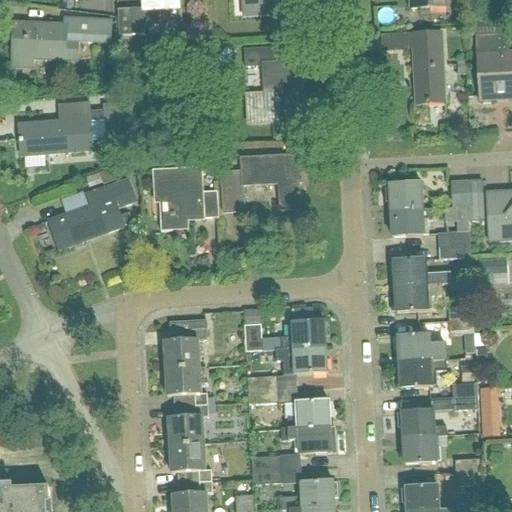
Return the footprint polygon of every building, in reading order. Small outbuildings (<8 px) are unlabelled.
[(143,0),(144,11),(132,11),(119,12),(120,38),(146,37),(145,13),(181,12),(180,0),(143,0)] [(253,0),(254,18),(292,16),(290,0),(253,0)] [(411,0),(412,12),(447,10),(446,0),(411,0)] [(66,26),(65,29),(15,27),(14,70),(33,71),(34,61),(79,63),(80,48),(112,49),(113,29),(95,28),(96,22),(81,21),(80,27),(66,26)] [(470,37),(495,36),(495,23),(470,24),(470,37)] [(414,51),(417,107),(447,105),(443,36),(410,38),(411,51),(414,51)] [(497,103),(497,97),(511,95),(511,56),(509,57),(508,37),(476,39),(480,104),(497,103)] [(299,111),(297,75),(296,66),(285,66),(275,67),(274,51),(246,52),(247,69),(265,68),(266,98),(248,99),(250,127),(278,125),(277,113),(299,111)] [(20,128),(23,159),(95,154),(91,107),(60,109),(62,124),(20,128)] [(142,116),(126,121),(130,133),(146,127),(142,116)] [(144,132),(128,137),(131,150),(148,145),(144,132)] [(242,161),(242,173),(220,174),(223,216),(245,215),(243,189),(280,187),(281,213),(301,212),(300,199),(301,199),(301,195),(300,195),(300,186),(302,186),(300,157),(242,161)] [(163,234),(189,232),(188,219),(204,218),(204,223),(205,223),(205,221),(220,221),(218,194),(204,195),(202,171),(155,174),(157,206),(170,205),(171,216),(162,216),(163,234)] [(128,183),(114,187),(87,197),(91,209),(50,223),(60,253),(125,230),(118,210),(136,204),(128,183)] [(483,183),(467,184),(469,211),(470,223),(485,222),(484,210),(483,183)] [(454,212),(469,211),(467,184),(453,185),(454,212)] [(424,213),(424,212),(423,187),(386,189),(387,206),(391,206),(391,215),(424,213)] [(511,243),(511,194),(487,195),(490,245),(511,243)] [(433,212),(424,212),(424,213),(391,215),(393,240),(430,238),(429,223),(433,223),(433,212)] [(439,250),(471,249),(470,235),(438,236),(439,250)] [(471,249),(439,250),(440,263),(471,262),(471,249)] [(451,275),(428,276),(427,263),(394,264),(396,290),(442,288),(451,287),(451,275)] [(442,288),(396,290),(396,300),(392,301),(393,314),(397,314),(397,316),(430,315),(429,300),(442,299),(442,288)] [(449,311),(450,327),(475,326),(475,322),(474,310),(449,311)] [(475,322),(475,326),(475,335),(488,335),(487,322),(475,322)] [(209,344),(208,331),(208,324),(171,326),(172,345),(166,346),(167,373),(201,371),(200,344),(209,344)] [(282,342),(263,343),(262,328),(246,329),(247,355),(277,353),(328,351),(326,324),(293,326),(294,340),(282,340),(282,342)] [(475,335),(475,326),(450,327),(450,337),(475,335)] [(447,346),(431,347),(431,338),(398,340),(400,366),(445,363),(446,364),(448,364),(447,346)] [(329,377),(328,351),(277,353),(278,365),(285,365),(285,379),(329,377)] [(487,351),(476,352),(477,366),(488,365),(487,351)] [(469,366),(477,366),(476,352),(468,352),(469,366)] [(446,373),(446,364),(445,363),(400,366),(401,392),(434,390),(433,373),(446,373)] [(201,371),(167,373),(168,400),(175,400),(176,411),(209,409),(209,397),(203,397),(201,371)] [(249,395),(279,393),(278,380),(249,381),(249,395)] [(453,387),(454,402),(477,401),(477,386),(453,387)] [(279,393),(249,395),(250,409),(279,407),(279,393)] [(478,411),(477,401),(454,402),(454,412),(478,411)] [(288,420),(289,431),(289,433),(332,431),(331,404),(298,406),(298,420),(288,420)] [(170,422),(171,450),(206,448),(204,421),(210,421),(209,409),(176,411),(176,422),(170,422)] [(404,442),(436,440),(435,414),(403,416),(403,417),(398,417),(399,432),(403,432),(404,442)] [(329,458),(329,457),(333,457),(333,456),(337,456),(336,438),(332,438),(332,431),(289,433),(289,431),(281,432),(282,444),(300,443),(300,458),(317,457),(317,458),(329,458)] [(438,466),(436,440),(404,442),(405,468),(438,466)] [(179,477),(180,488),(214,486),(213,473),(207,473),(206,448),(171,450),(172,477),(179,477)] [(253,475),(283,473),(282,459),(253,461),(253,475)] [(455,463),(456,478),(481,477),(480,462),(455,463)] [(0,511),(51,511),(50,491),(49,477),(11,480),(10,473),(0,473),(2,489),(0,489),(0,511)] [(283,473),(253,475),(254,488),(284,487),(283,473)] [(481,477),(456,478),(456,489),(481,488),(481,477)] [(310,511),(336,511),(336,501),(340,501),(339,486),(335,486),(335,485),(302,486),(303,501),(281,502),(281,511),(310,511)] [(214,486),(180,488),(180,499),(174,499),(174,511),(209,511),(208,497),(214,497),(214,486)] [(407,506),(407,511),(440,511),(439,489),(407,491),(407,492),(403,492),(403,507),(407,506)]
